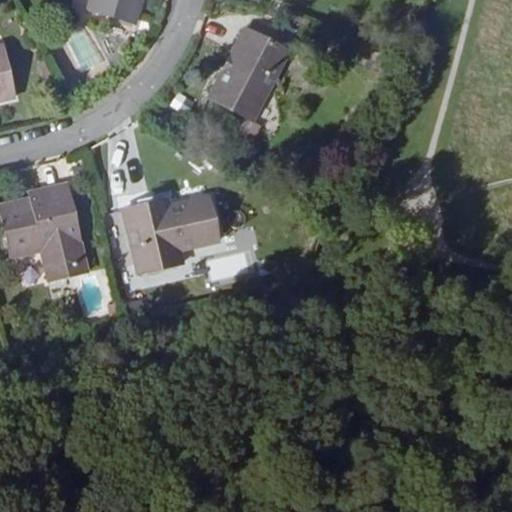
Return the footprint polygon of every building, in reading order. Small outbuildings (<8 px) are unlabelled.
[(91,0),(89,9),(135,23),(141,0),(91,0)] [(244,30),(209,98),(253,121),(289,53),(244,30)] [(1,47),(0,47),(0,101),(12,98),(1,47)] [(0,205),(12,257),(42,250),(49,281),(86,272),(80,244),(66,185),(31,192),(32,198),(0,205)] [(180,251),(217,242),(207,198),(170,206),(169,201),(124,211),(139,274),(182,263),(180,251)] [(121,212),(105,216),(113,251),(128,248),(121,212)]
